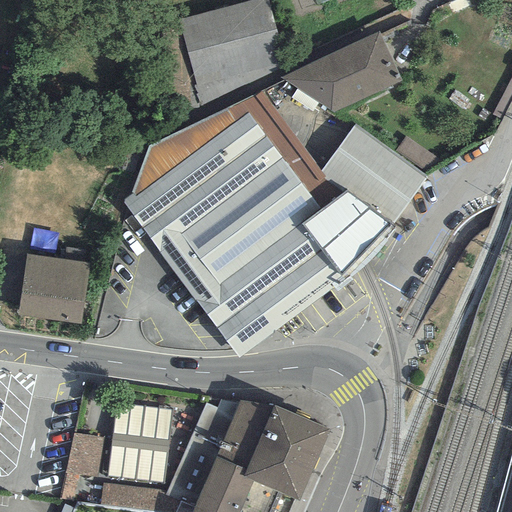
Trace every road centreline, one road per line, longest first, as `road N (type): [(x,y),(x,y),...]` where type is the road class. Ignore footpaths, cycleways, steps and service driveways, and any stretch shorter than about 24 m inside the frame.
road 1 (tertiary): [(340,374),(297,366),(188,372),(0,346)]
road 2 (residential): [(340,374),(450,204),(490,175),(511,126)]
road 3 (tertiary): [(336,511),(363,417),(340,374)]
